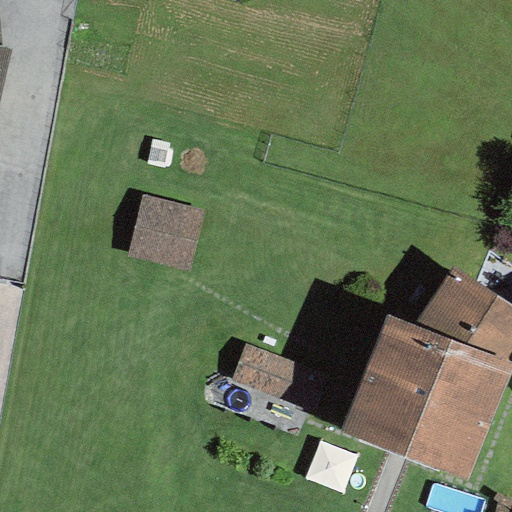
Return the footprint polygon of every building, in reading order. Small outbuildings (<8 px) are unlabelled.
[(0,47),(0,91),(9,50),(0,47)] [(202,210),(141,195),(126,257),(188,271),(202,210)] [(503,361),(511,347),(511,306),(452,268),(412,325),(503,361)] [(387,316),(337,432),(466,481),(511,364),(503,361),(412,325),(387,316)] [(319,374),(244,344),(229,381),(304,411),(319,374)]
